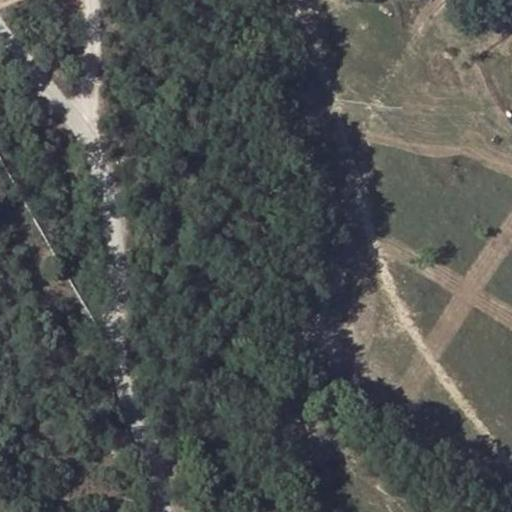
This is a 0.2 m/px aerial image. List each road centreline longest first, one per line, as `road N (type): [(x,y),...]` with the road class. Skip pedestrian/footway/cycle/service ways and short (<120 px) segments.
road 1 (track): [(511,464),(459,403),(383,277),(333,85),(296,0)]
road 2 (residential): [(169,511),(115,314),(109,171)]
road 3 (track): [(357,178),(386,85),(453,0)]
road 4 (residential): [(109,171),(0,32)]
road 5 (residential): [(85,0),(109,171)]
